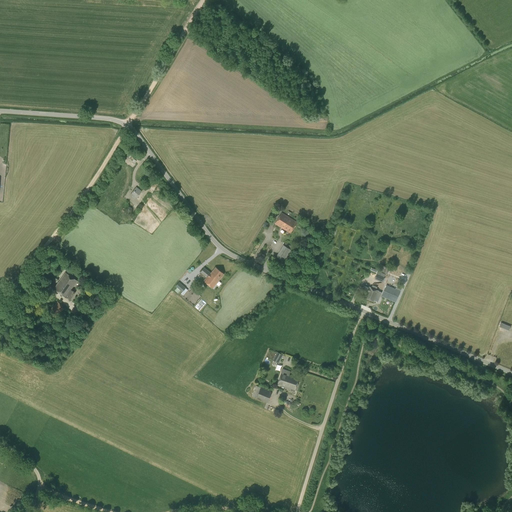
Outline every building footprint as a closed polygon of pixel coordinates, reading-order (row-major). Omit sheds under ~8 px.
[(124,156),(129,160),(133,155),(127,151),(124,156)] [(130,195),(135,200),(142,191),(136,187),(130,195)] [(286,222),(289,218),(281,213),(275,224),(281,227),(284,221),(286,222)] [(293,220),(289,218),(286,222),(284,221),(281,227),(290,233),(297,222),(296,222),(297,220),(295,218),(293,220)] [(293,253),(290,251),(290,250),(284,246),(277,257),(284,261),(284,260),(288,262),(293,253)] [(387,274),(390,268),(382,265),(379,271),(387,274)] [(215,267),(211,273),(204,267),(200,272),(206,277),(204,281),(212,288),(224,274),(215,267)] [(65,272),(54,289),(70,300),(75,293),(70,290),(77,281),(65,272)] [(382,282),(384,277),(376,274),(374,279),(382,282)] [(186,288),(179,282),(175,286),(177,288),(174,291),(178,294),(180,291),(182,292),(186,288)] [(371,288),(368,287),(369,287),(364,284),(361,290),(366,292),(364,297),(374,302),(378,291),(376,290),(377,287),(372,285),(371,288)] [(400,291),(386,285),(381,296),(395,302),(400,291)] [(53,318),(54,316),(56,318),(65,308),(57,302),(49,311),(51,313),(49,314),(53,318)] [(277,363),(281,355),(277,352),(273,360),(277,363)] [(291,378),(292,376),(289,375),(290,372),(282,369),(277,384),(284,386),(287,378),(290,379),(290,378),(291,378)] [(299,379),(292,376),(291,378),(290,378),(290,379),(287,378),(284,386),(295,390),(299,379)] [(264,389),(257,386),(256,386),(251,397),(256,398),(256,399),(267,403),(271,392),(264,389)]
